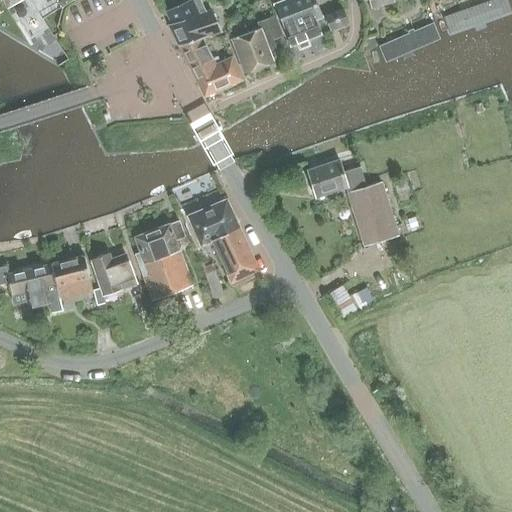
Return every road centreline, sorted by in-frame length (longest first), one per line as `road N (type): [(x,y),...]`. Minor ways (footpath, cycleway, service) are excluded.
road 1 (unclassified): [(293,283),(106,361),(70,364),(0,340)]
road 2 (unclassified): [(430,511),(293,283)]
road 3 (unclassified): [(293,283),(172,68)]
road 4 (track): [(511,284),(389,317),(330,345)]
road 5 (unclassified): [(0,124),(172,68)]
